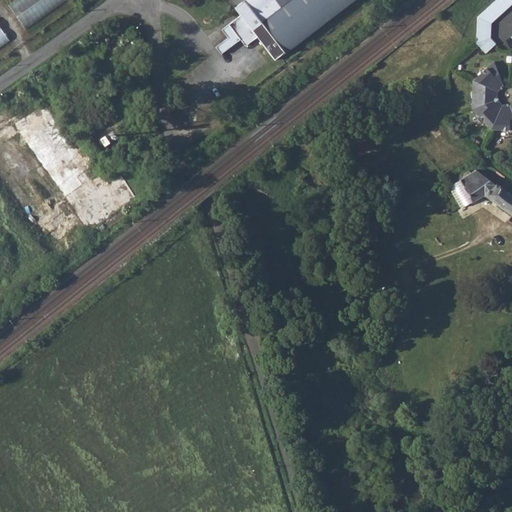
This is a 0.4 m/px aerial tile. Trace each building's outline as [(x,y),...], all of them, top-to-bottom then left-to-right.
[(14,0),(10,3),(25,27),(68,0),(67,0),(14,0)] [(242,0),(243,1),(234,8),(240,15),(221,29),(227,38),(215,47),(220,54),(240,39),(245,46),(257,37),(274,60),(353,0),(242,0)] [(491,25),(511,5),(511,0),(496,0),(482,13),(481,39),(486,54),(491,49),(496,44),(490,38),(491,25)] [(0,47),(11,40),(0,24),(0,47)] [(494,62),(474,81),(496,92),(502,86),(494,62)] [(474,81),(472,108),(496,99),(496,92),(474,81)] [(496,99),(472,108),(491,129),(502,106),(496,99)] [(16,121),(87,232),(141,197),(124,170),(100,185),(46,101),(16,121)] [(502,106),(491,129),(511,129),(511,110),(510,106),(502,106)] [(466,175),(459,180),(472,201),(483,195),(511,215),(511,196),(505,192),(473,169),(472,167),(465,172),(466,175)] [(459,180),(448,186),(461,208),(472,201),(459,180)]
